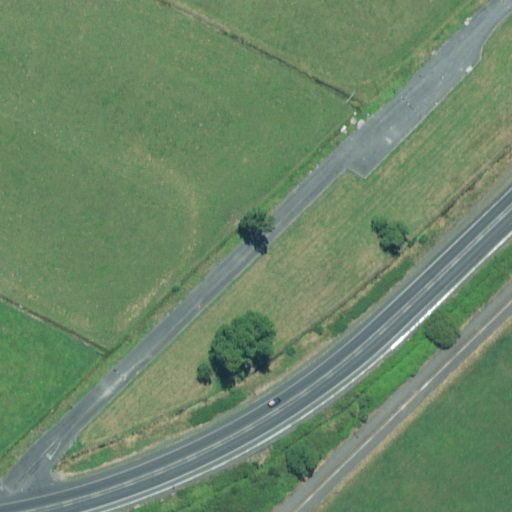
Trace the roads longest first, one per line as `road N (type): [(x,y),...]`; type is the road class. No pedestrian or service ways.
road 1 (track): [(511,1),(18,478)]
road 2 (secondary): [(41,511),(177,465),(295,402),(400,318),(511,209)]
